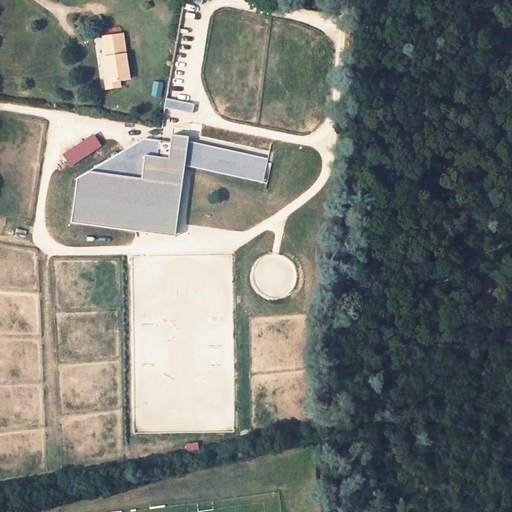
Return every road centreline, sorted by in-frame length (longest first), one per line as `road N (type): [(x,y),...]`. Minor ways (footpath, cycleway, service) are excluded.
road 1 (unknown): [(337,137),(326,187),(172,242),(63,227),(52,206),(73,160)]
road 2 (unknown): [(214,0),(206,5),(191,97),(337,137)]
